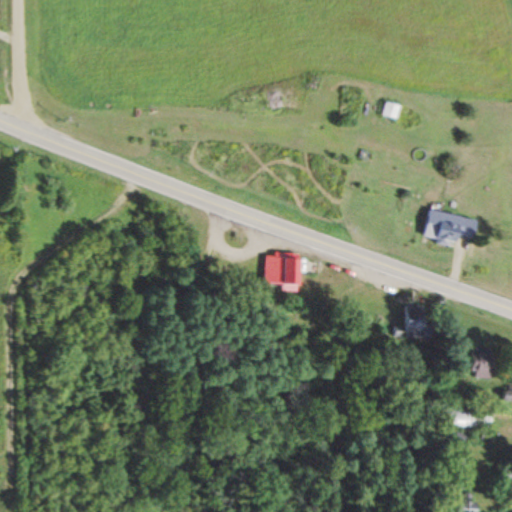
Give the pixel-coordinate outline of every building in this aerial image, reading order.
[(396,121),(398,107),(384,104),(381,118),(396,121)] [(470,246),(475,222),(428,211),(422,235),(470,246)] [(297,287),(298,259),(264,257),(263,286),(297,287)] [(429,327),(422,327),(422,308),(403,308),(403,340),(429,340),(429,327)] [(492,380),(492,350),(469,350),(469,380),(492,380)] [(511,384),(503,385),(503,404),(511,403),(511,384)] [(489,411),(452,411),(452,430),(489,430),(489,411)] [(511,468),(501,468),(501,492),(511,492),(511,468)] [(472,511),(472,495),(455,495),(455,511),(472,511)]
